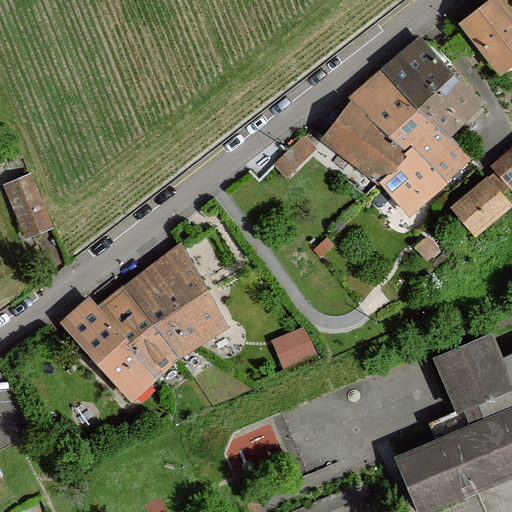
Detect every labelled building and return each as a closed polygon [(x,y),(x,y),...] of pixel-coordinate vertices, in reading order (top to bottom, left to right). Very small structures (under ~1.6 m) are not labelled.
[(511,0),(499,0),(467,23),(505,72),(511,66),(511,0)] [(487,101),(424,38),(356,100),(328,139),(386,182),(414,215),(452,181),(451,179),(474,158),(453,138),(487,101)] [(280,164),(278,165),(290,178),(321,149),(308,136),(280,164)] [(511,153),(498,166),(511,182),(511,153)] [(8,185),(30,238),(58,227),(36,173),(8,185)] [(511,202),(492,179),(458,208),(479,234),(511,206),(511,202)] [(93,299),(65,323),(135,401),(182,357),(231,327),(184,246),(129,287),(101,308),(93,299)] [(305,327),(271,340),(284,370),(319,355),(305,327)] [(511,381),(500,354),(490,330),(432,354),(455,408),(511,383),(511,381)] [(511,349),(500,354),(511,381),(511,383),(455,408),(426,420),(433,437),(511,404),(511,349)] [(511,404),(433,437),(393,454),(417,511),(511,471),(511,404)]
